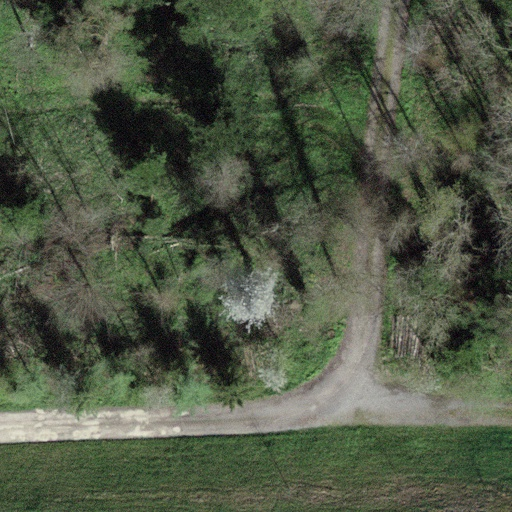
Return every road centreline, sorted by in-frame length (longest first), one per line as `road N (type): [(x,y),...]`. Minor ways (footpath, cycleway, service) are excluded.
road 1 (track): [(0,427),(353,408),(400,0)]
road 2 (track): [(353,408),(511,411)]
